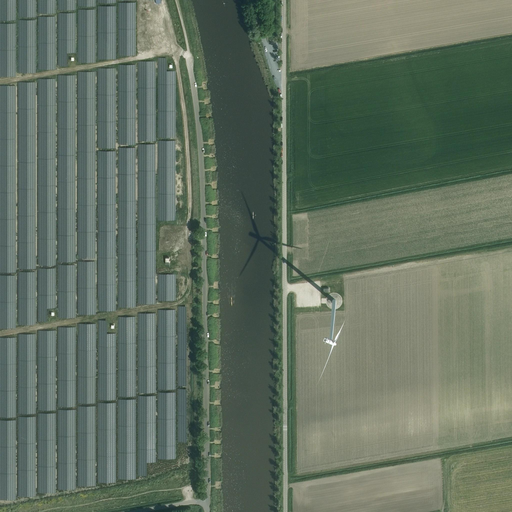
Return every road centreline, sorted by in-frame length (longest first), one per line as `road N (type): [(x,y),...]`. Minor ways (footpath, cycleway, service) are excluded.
road 1 (unclassified): [(284,511),(283,0)]
road 2 (unclassified): [(206,500),(201,192),(188,59)]
